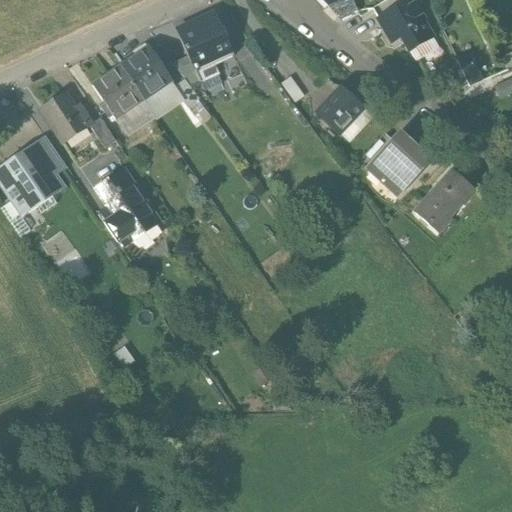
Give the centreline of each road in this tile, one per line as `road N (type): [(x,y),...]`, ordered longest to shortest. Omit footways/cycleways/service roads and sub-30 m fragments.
road 1 (residential): [(511,162),(312,21),(297,0)]
road 2 (residential): [(181,0),(0,81)]
